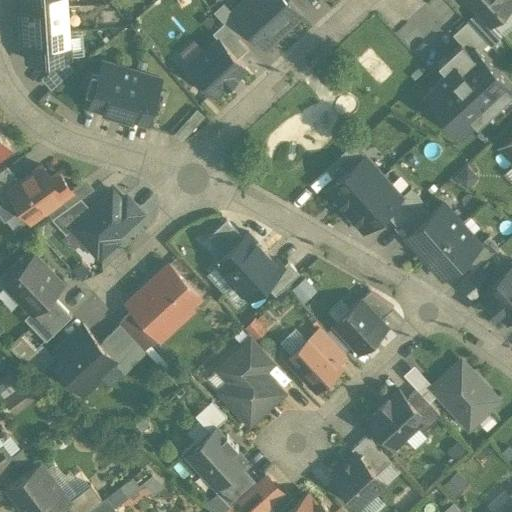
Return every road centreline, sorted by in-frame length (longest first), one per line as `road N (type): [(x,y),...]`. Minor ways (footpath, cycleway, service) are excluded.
road 1 (residential): [(438,308),(183,167)]
road 2 (residential): [(183,167),(364,0)]
road 3 (residential): [(183,167),(59,134),(0,74)]
road 4 (residential): [(438,308),(286,451)]
road 5 (residential): [(101,281),(176,209),(183,167)]
